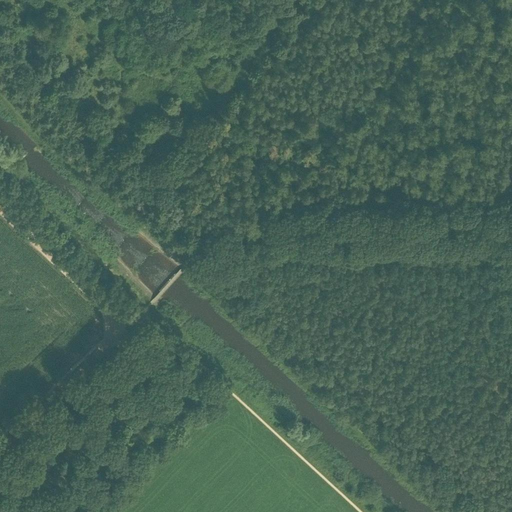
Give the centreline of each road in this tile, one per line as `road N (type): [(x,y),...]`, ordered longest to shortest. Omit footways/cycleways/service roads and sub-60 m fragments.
road 1 (track): [(183,268),(435,511)]
road 2 (track): [(511,219),(203,234),(192,242),(194,256)]
road 3 (track): [(183,268),(0,87)]
road 4 (track): [(141,313),(0,443)]
road 5 (track): [(0,209),(125,326)]
